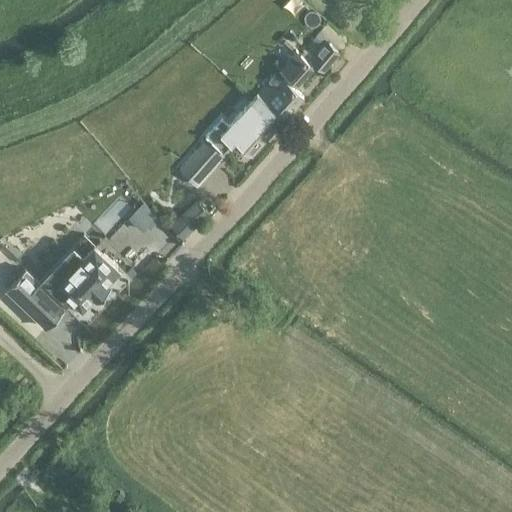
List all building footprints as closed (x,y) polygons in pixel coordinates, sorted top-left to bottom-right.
[(312,60),(324,71),(340,52),(328,41),(312,60)] [(270,80),(253,99),(280,123),(304,97),(292,86),(296,81),(298,84),(314,66),(296,51),(281,68),(284,71),(280,76),(278,74),(271,81),(270,80)] [(252,155),(280,123),(253,99),(238,115),(237,115),(228,126),(221,119),(206,136),(207,138),(186,162),(203,177),(224,153),(223,153),(235,140),(252,155)] [(150,197),(146,200),(150,205),(155,201),(150,197)] [(182,237),(209,212),(197,200),(179,217),(175,212),(166,220),(182,237)] [(148,224),(135,211),(129,217),(143,230),(148,224)] [(71,298),(82,308),(94,295),(97,298),(111,283),(108,280),(120,268),(94,243),(83,254),(74,245),(40,282),(65,305),(71,298)] [(40,282),(24,267),(5,288),(46,326),(65,305),(40,282)] [(126,273),(132,278),(137,273),(132,267),(126,273)]
